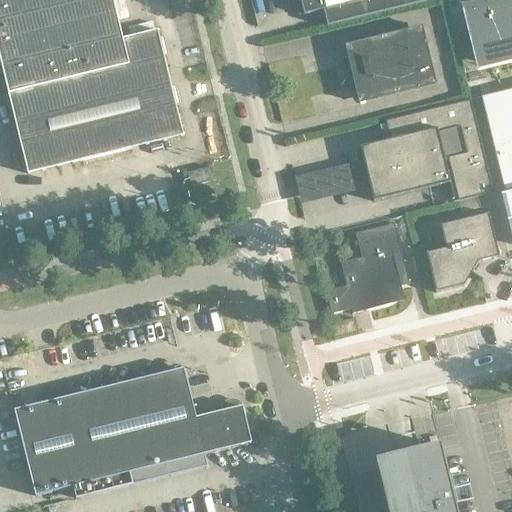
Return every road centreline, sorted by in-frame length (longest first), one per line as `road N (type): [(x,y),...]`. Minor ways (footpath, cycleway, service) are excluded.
road 1 (residential): [(511,335),(280,387),(247,266)]
road 2 (residential): [(247,266),(272,226),(220,0)]
road 3 (residential): [(247,266),(0,323)]
